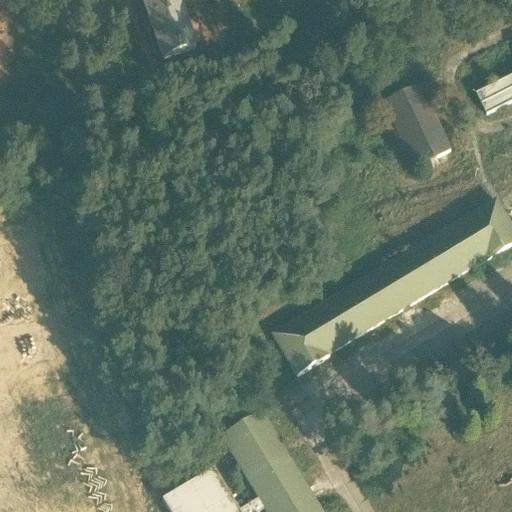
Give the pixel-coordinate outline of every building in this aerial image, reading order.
[(180,0),(138,0),(158,60),(196,48),(180,0)] [(511,75),(476,94),(486,115),(511,101),(511,75)] [(418,85),(381,104),(410,163),(448,145),(418,85)] [(289,371),(511,256),(511,230),(500,208),(267,327),(289,371)] [(0,511),(110,511),(107,490),(0,511),(0,415),(54,405),(45,361),(0,369),(0,511)] [(318,511),(268,411),(224,433),(264,511),(318,511)] [(239,511),(219,469),(165,495),(173,511),(239,511)]
